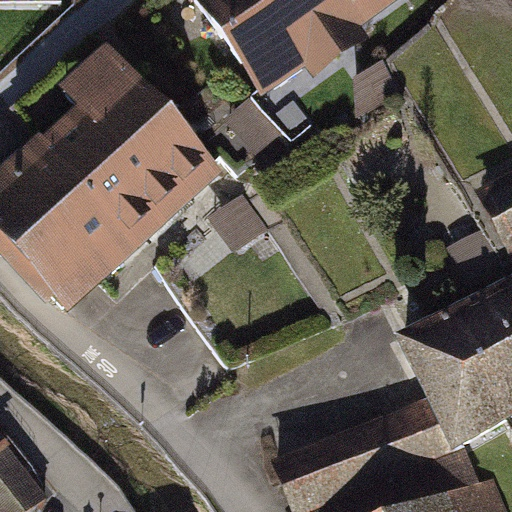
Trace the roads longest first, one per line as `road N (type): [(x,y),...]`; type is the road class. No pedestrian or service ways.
road 1 (residential): [(0,267),(37,310),(177,427)]
road 2 (residential): [(0,400),(104,499)]
